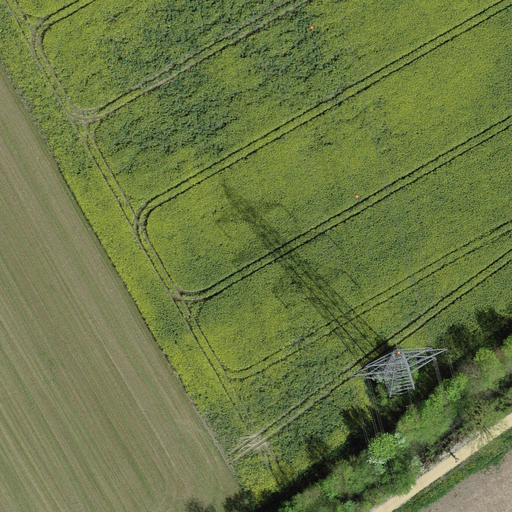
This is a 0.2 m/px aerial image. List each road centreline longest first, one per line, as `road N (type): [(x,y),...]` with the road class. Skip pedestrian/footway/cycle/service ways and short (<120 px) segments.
road 1 (track): [(511,346),(284,511)]
road 2 (track): [(383,511),(511,420)]
